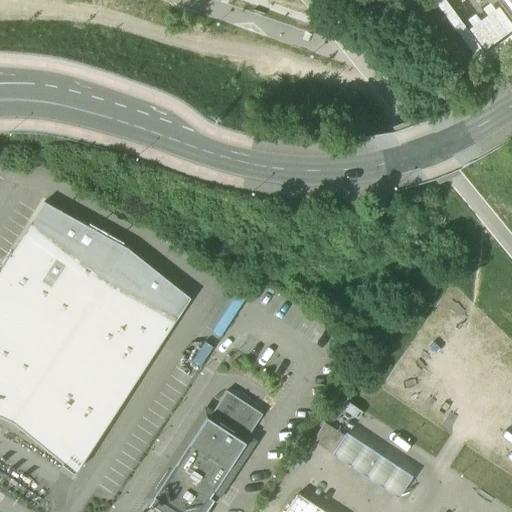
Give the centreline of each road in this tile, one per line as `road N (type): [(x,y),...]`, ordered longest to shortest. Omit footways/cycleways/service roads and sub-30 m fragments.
road 1 (unclassified): [(200,150),(290,169),(354,168),(450,141),(511,104)]
road 2 (secondary): [(200,150),(166,114),(80,85),(0,75)]
road 3 (unclassified): [(0,97),(98,114),(200,150)]
